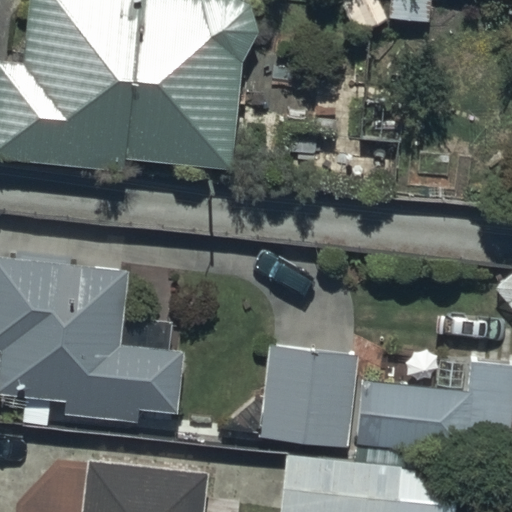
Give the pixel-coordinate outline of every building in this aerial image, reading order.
[(3,51),(0,91),(0,147),(128,163),(129,150),(231,163),(245,50),(261,21),(252,0),(30,0),(27,53),(3,51)] [(121,337),(123,309),(128,262),(0,249),(0,339),(3,340),(0,372),(0,382),(66,389),(64,409),(139,416),(140,411),(172,414),(173,406),(178,406),(184,341),(169,340),(121,337)] [(270,338),(258,428),(348,440),(360,350),(270,338)] [(511,357),(471,352),(468,383),(364,370),(356,433),(359,434),(357,451),(421,460),(424,442),(507,454),(510,433),(511,433),(511,357)] [(452,511),(458,468),(287,446),(278,511),(288,511),(452,511)] [(205,511),(210,464),(90,451),(84,511),(205,511)]
